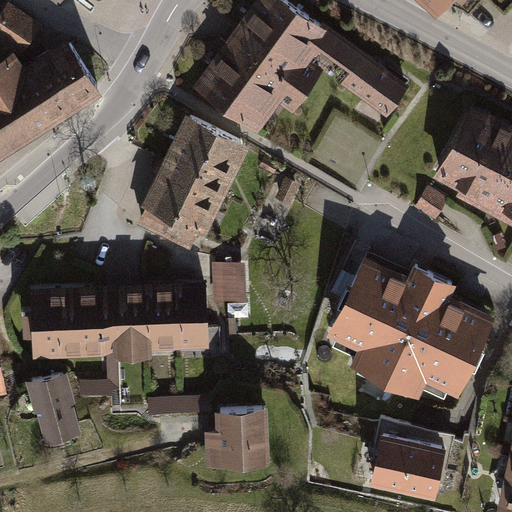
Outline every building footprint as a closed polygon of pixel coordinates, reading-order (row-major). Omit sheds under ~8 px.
[(19,54),(42,21),(11,0),(6,0),(0,9),(0,39),(10,46),(12,44),(19,54)] [(387,114),(411,81),(298,0),(250,0),(193,80),(258,127),(279,98),(292,108),(324,65),(312,57),(320,45),(350,66),(340,80),(387,114)] [(422,0),(437,13),(448,0),(422,0)] [(0,152),(102,88),(67,34),(23,59),(19,54),(12,44),(10,46),(0,51),(0,152)] [(511,117),(473,97),(433,170),(459,184),(456,190),(511,219),(511,117)] [(206,232),(252,140),(186,108),(141,198),(146,200),(136,219),(190,245),(198,228),(206,232)] [(301,181),(286,174),(276,195),(290,202),(301,181)] [(436,217),(449,194),(428,183),(415,205),(436,217)] [(457,392),(497,309),(452,288),(458,276),(413,255),(406,268),(364,248),(326,328),(359,344),(352,358),(418,390),(425,376),(457,392)] [(245,258),(212,259),(214,298),(247,297),(245,258)] [(152,348),(209,346),(206,276),(30,282),(32,352),(107,350),(112,350),(113,354),(119,354),(152,353),(152,348)] [(112,350),(107,350),(108,376),(80,377),(81,395),(114,393),(113,388),(120,388),(119,354),(113,354),(112,350)] [(45,442),(81,432),(74,404),(70,405),(69,402),(75,401),(66,367),(25,377),(34,412),(37,411),(45,442)] [(149,412),(210,409),(209,392),(148,394),(149,412)] [(206,465),(271,462),(269,402),(215,405),(216,425),(205,425),(206,465)] [(435,494),(446,442),(381,428),(370,480),(435,494)] [(511,441),(497,508),(511,511),(511,441)]
